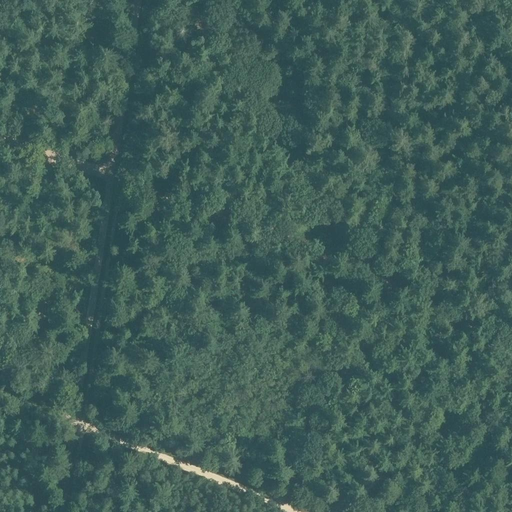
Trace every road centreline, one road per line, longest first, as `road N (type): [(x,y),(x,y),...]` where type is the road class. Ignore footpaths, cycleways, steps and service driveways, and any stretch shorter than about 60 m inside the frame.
road 1 (track): [(511,345),(332,241),(0,137)]
road 2 (track): [(385,0),(366,173),(286,511)]
road 3 (track): [(132,0),(74,421)]
road 4 (track): [(293,511),(74,421)]
